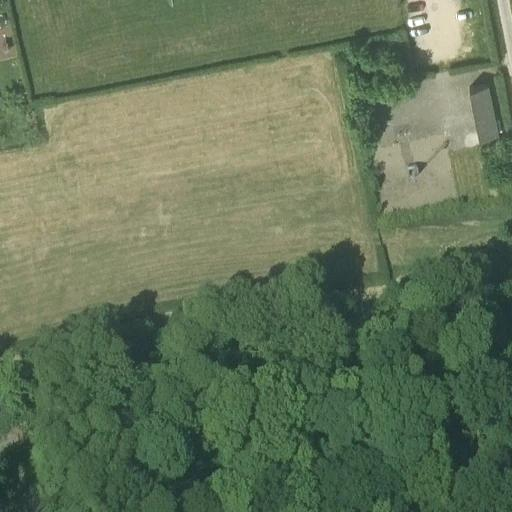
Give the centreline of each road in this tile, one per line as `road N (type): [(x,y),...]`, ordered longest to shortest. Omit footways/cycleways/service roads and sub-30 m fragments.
road 1 (track): [(0,357),(169,308),(437,281),(511,287)]
road 2 (track): [(402,284),(411,265),(447,244),(511,229)]
